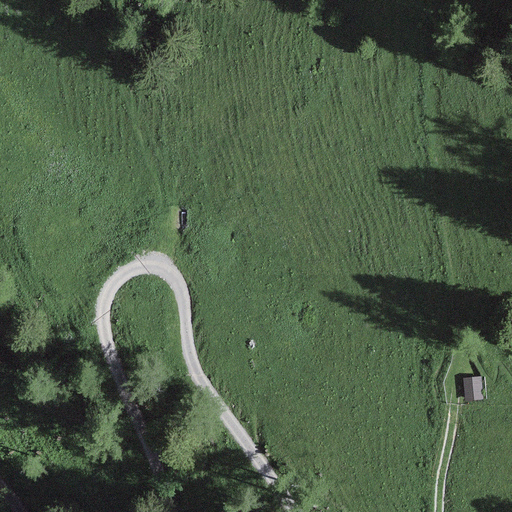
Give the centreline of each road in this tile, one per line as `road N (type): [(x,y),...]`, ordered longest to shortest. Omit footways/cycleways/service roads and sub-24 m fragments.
road 1 (track): [(295,511),(193,365),(176,277),(144,266),(111,288),(105,338),(171,511)]
road 2 (track): [(438,511),(458,373)]
